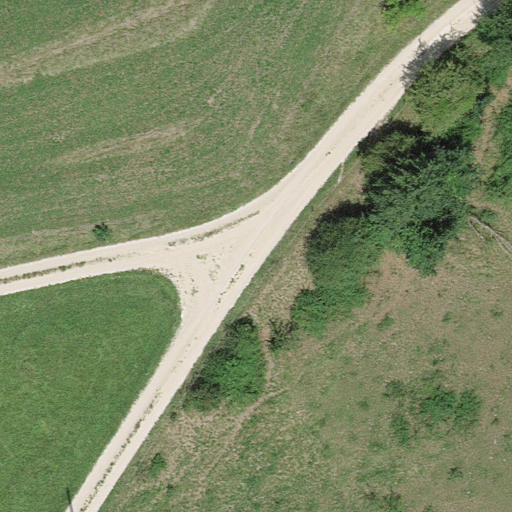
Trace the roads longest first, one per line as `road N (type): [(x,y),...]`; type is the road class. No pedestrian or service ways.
road 1 (track): [(83,511),(259,220),(412,55),(486,0)]
road 2 (track): [(0,285),(164,253),(259,220)]
